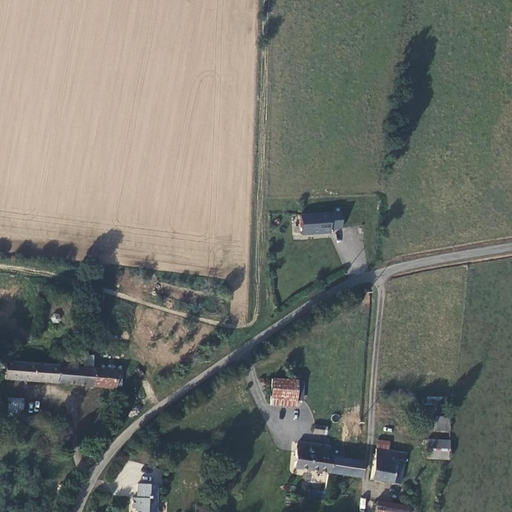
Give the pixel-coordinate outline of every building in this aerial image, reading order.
[(347,202),(307,211),(311,230),(340,224),(339,221),(350,218),(347,202)] [(122,379),(122,367),(86,364),(85,357),(64,356),(64,363),(11,360),(9,380),(130,388),(130,380),(122,379)] [(298,407),(299,389),(275,387),(275,406),(298,407)] [(11,417),(26,419),(28,403),(29,401),(14,399),(11,417)] [(43,405),(28,403),(26,419),(40,421),(43,405)] [(434,411),(434,419),(449,418),(448,411),(434,411)] [(337,435),(338,435),(351,437),(353,424),(338,422),(337,435)] [(327,426),(288,424),(288,432),(327,435),(327,426)] [(430,434),(431,454),(452,453),(451,433),(430,434)] [(382,439),(381,449),(391,450),(392,440),(382,439)] [(294,457),(301,458),(303,446),(295,445),(294,457)] [(300,471),(317,473),(318,457),(312,456),(314,447),(303,446),(301,458),(300,471)] [(337,449),(314,447),(312,456),(318,457),(317,473),(334,475),(336,458),(337,449)] [(391,450),(381,449),(379,479),(406,481),(409,452),(391,450)] [(334,475),(366,478),(369,461),(336,458),(334,475)] [(170,486),(150,484),(149,498),(145,498),(144,508),(148,508),(148,511),(168,511),(167,510),(170,486)] [(384,501),(382,511),(415,511),(416,504),(384,501)]
